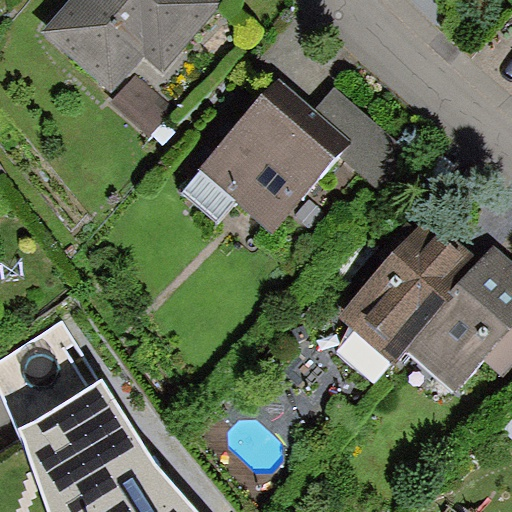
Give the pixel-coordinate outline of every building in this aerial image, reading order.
[(70,0),(42,33),(113,93),(144,56),(163,72),(224,0),(70,0)] [(138,74),(111,103),(149,137),(176,108),(138,74)] [(317,107),(278,74),(198,169),(274,233),(340,154),(377,185),(403,154),(330,92),(317,107)] [(338,318),(394,367),(405,354),(488,261),(432,212),(338,318)] [(488,261),(405,354),(452,395),(484,360),(504,377),(511,367),(511,264),(496,251),(488,261)] [(0,363),(0,391),(19,432),(104,382),(65,323),(0,363)] [(197,511),(152,458),(104,382),(19,432),(46,511),(197,511)]
